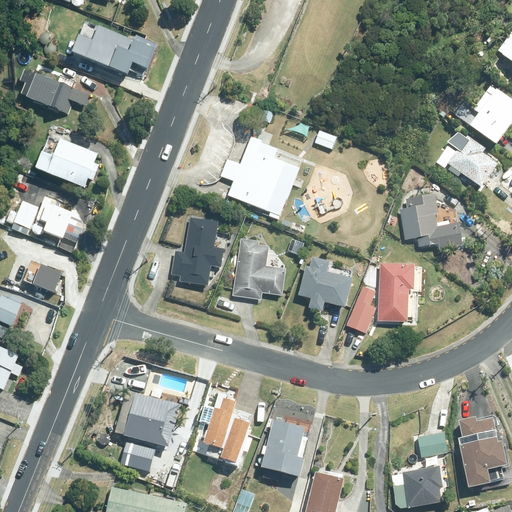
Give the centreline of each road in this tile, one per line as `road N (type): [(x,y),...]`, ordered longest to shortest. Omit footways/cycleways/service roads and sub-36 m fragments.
road 1 (residential): [(511,321),(447,365),(375,383),(302,372),(96,315)]
road 2 (secondary): [(220,0),(96,315)]
road 3 (secondary): [(96,315),(17,511)]
